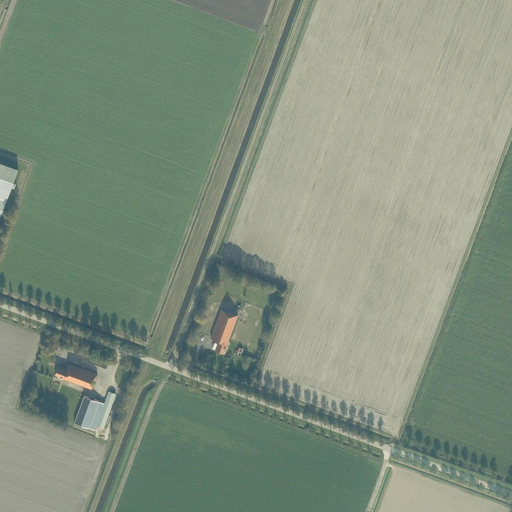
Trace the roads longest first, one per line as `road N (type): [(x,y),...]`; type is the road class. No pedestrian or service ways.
road 1 (tertiary): [(511,494),(0,304)]
road 2 (track): [(305,0),(170,367)]
road 3 (track): [(91,511),(148,359)]
